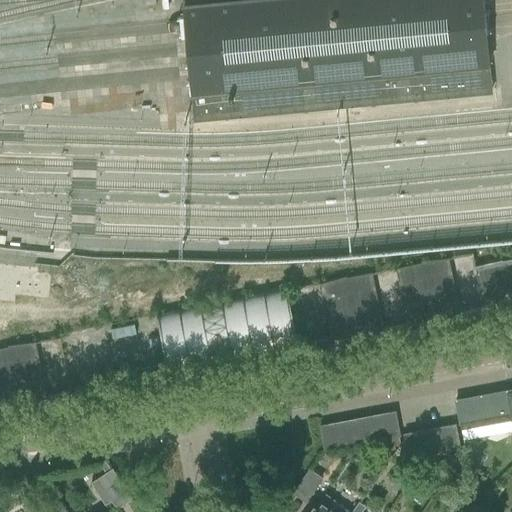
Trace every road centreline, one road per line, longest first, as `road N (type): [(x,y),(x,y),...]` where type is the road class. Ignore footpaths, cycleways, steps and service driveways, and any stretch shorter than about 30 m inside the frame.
road 1 (tertiary): [(198,420),(511,354)]
road 2 (tertiary): [(0,460),(198,420)]
